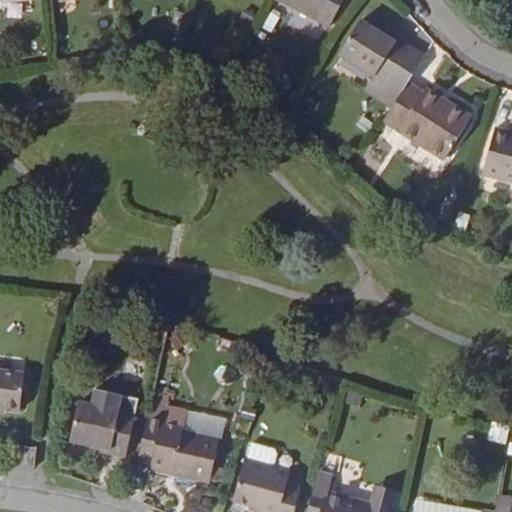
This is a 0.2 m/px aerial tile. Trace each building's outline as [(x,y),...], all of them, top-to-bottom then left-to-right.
[(274,0),(330,29),(345,0),(274,0)] [(382,35),(361,22),(339,56),(375,79),(377,75),(404,91),(409,84),(426,57),(399,39),(397,44),(382,35)] [(385,31),(382,35),(397,44),(399,39),(385,31)] [(424,94),(409,84),(404,91),(384,124),(445,163),(472,118),(427,89),(424,94)] [(511,133),(496,128),(483,175),(511,183),(511,133)] [(25,376),(0,372),(0,409),(21,411),(25,376)] [(154,393),(149,418),(185,427),(187,420),(167,415),(171,397),(154,393)] [(136,416),(79,403),(71,443),(91,447),(111,452),(110,456),(126,459),(136,416)] [(185,427),(149,418),(139,463),(151,466),(174,471),(173,476),(209,485),(220,441),(184,432),(185,427)] [(504,443),(509,426),(492,421),(487,438),(504,443)] [(34,469),(38,450),(18,447),(15,466),(40,471),(34,469)] [(111,452),(91,447),(90,452),(110,456),(111,452)] [(275,468),(245,460),(234,503),(251,507),(259,509),(257,511),(295,511),(301,493),(287,489),(290,476),(274,472),(275,468)] [(174,471),(151,466),(150,471),(173,476),(174,471)] [(398,488),(375,481),(369,504),(392,511),(398,488)] [(369,504),(315,489),(308,511),(391,511),(392,511),(369,504)] [(510,511),(511,506),(511,499),(500,497),(496,511),(510,511)] [(483,511),(484,511),(417,499),(414,511),(483,511)]
